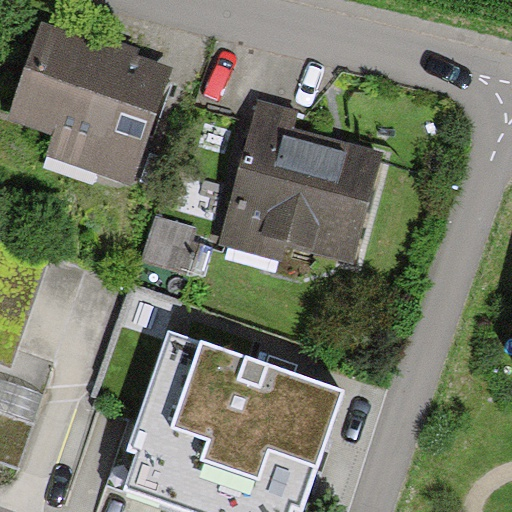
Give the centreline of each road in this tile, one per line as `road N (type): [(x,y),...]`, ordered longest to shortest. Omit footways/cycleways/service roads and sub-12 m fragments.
road 1 (residential): [(511,104),(368,511)]
road 2 (residential): [(176,0),(511,82)]
